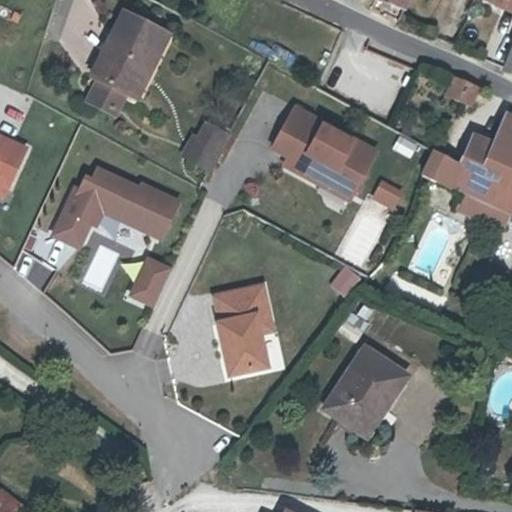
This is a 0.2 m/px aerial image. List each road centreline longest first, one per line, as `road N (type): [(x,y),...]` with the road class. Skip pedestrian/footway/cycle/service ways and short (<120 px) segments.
road 1 (unknown): [(141,401),(255,149)]
road 2 (residential): [(0,288),(181,434)]
road 3 (residential): [(309,0),(511,90)]
road 4 (unknown): [(145,511),(126,473),(0,377)]
road 5 (unknown): [(205,503),(400,498)]
